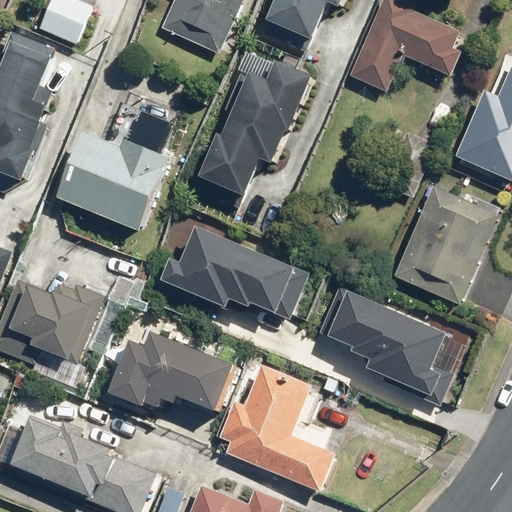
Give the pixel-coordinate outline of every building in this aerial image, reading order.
[(80,50),(98,8),(78,0),(54,0),(40,33),(80,50)] [(181,0),(167,31),(225,57),(250,0),(181,0)] [(285,0),(274,25),(320,45),(336,8),(347,13),(352,0),(285,0)] [(423,10),(399,0),(390,0),(356,79),(392,95),(408,59),(457,81),(468,56),(460,53),(467,36),(420,16),(423,10)] [(0,30),(0,172),(21,181),(44,123),(37,120),(49,90),(37,86),(52,46),(2,26),(0,30)] [(215,171),(210,183),(253,203),(269,167),(281,172),(320,84),(253,54),(227,112),(231,114),(207,167),(215,171)] [(490,94),(460,160),(511,182),(511,86),(506,101),(490,94)] [(84,132),(57,197),(140,232),(171,158),(157,152),(169,124),(142,113),(130,141),(123,138),(120,147),(84,132)] [(412,197),(436,144),(408,132),(385,185),(412,197)] [(442,191),(401,280),(468,311),(509,221),(503,218),(506,212),(476,199),(473,205),(442,191)] [(158,294),(213,315),(216,307),(236,315),(239,308),(255,314),(257,308),(297,324),(316,275),(174,221),(159,260),(170,264),(158,294)] [(0,274),(10,248),(0,244),(0,274)] [(78,295),(64,288),(59,299),(23,284),(0,337),(0,354),(38,371),(44,355),(75,368),(91,331),(99,335),(113,301),(81,288),(78,295)] [(356,295),(343,290),(323,336),(361,352),(359,357),(378,365),(375,373),(391,380),(389,385),(446,409),(460,377),(442,369),(455,338),(356,295)] [(242,371),(159,337),(153,352),(139,346),(118,398),(151,412),(153,407),(163,411),(164,408),(168,409),(170,404),(183,409),(185,401),(224,417),(242,371)] [(236,446),(232,457),(327,497),(344,459),(299,440),(320,391),(269,369),(252,410),(240,405),(224,442),(236,446)] [(121,511),(147,511),(161,479),(116,461),(118,453),(36,420),(16,470),(121,511)] [(184,511),(191,493),(170,485),(160,511),(184,511)] [(207,489),(197,511),(287,511),(291,506),(261,494),(255,509),(207,489)]
